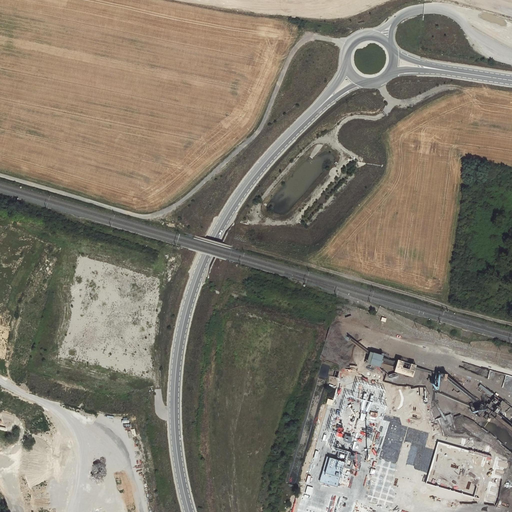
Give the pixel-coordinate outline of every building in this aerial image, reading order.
[(384,354),(374,352),(371,363),(381,366),(384,354)] [(417,364),(399,359),(395,370),(414,376),(417,364)] [(373,381),(370,389),(381,394),(385,386),(373,381)] [(423,387),(398,396),(409,426),(435,417),(423,387)] [(327,423),(330,414),(322,411),(319,420),(327,423)] [(444,417),(430,422),(437,441),(451,435),(444,417)] [(419,428),(405,433),(410,447),(424,441),(419,428)] [(347,444),(353,447),(357,440),(351,437),(347,444)] [(384,469),(387,471),(391,465),(381,458),(375,469),(382,473),(384,469)] [(389,511),(405,487),(384,473),(378,483),(371,478),(352,508),(357,511),(389,511)] [(330,511),(339,487),(314,478),(302,511),(330,511)]
